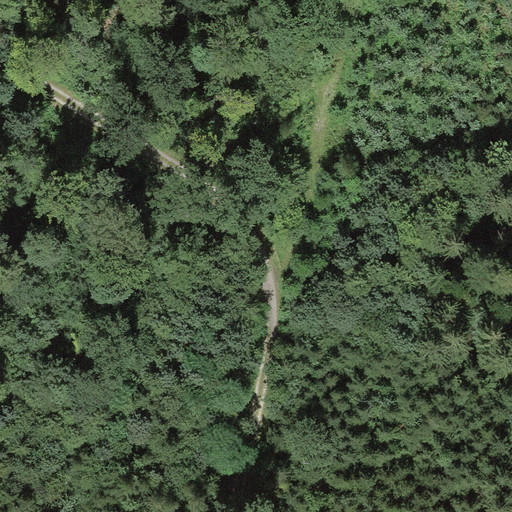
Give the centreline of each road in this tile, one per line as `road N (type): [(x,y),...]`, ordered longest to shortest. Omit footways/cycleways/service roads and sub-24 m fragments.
road 1 (track): [(231,511),(268,355),(272,276),(251,233),(233,205),(190,173),(0,49)]
road 2 (track): [(272,276),(299,223),(342,92)]
